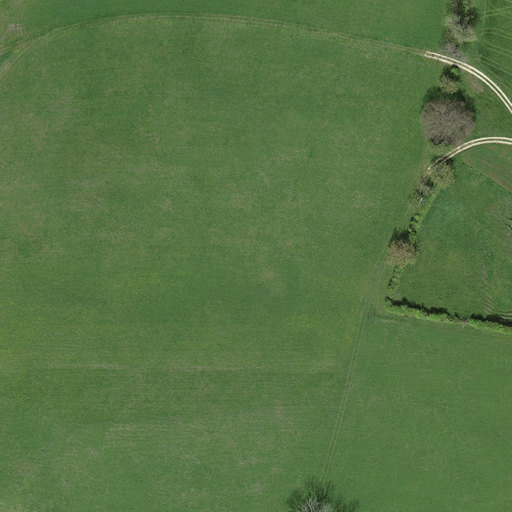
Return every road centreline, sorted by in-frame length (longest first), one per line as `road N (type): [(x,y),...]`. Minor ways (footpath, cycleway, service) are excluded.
road 1 (track): [(511,107),(485,76),(442,60),(223,17),(103,20),(0,54)]
road 2 (track): [(511,141),(472,144),(439,160),(423,179),(360,326),(313,511)]
